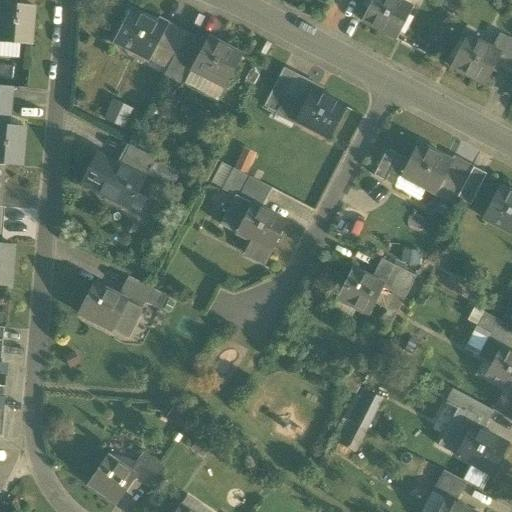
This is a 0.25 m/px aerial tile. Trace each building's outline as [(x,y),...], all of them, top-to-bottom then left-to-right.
[(372,0),(362,21),(397,39),(412,9),(402,3),(395,0),(372,0)] [(0,43),(20,45),(31,46),(34,7),(18,6),(0,4),(0,5),(0,43)] [(115,42),(149,60),(157,46),(166,29),(165,28),(131,11),(115,42)] [(205,43),(187,34),(167,23),(165,28),(166,29),(157,46),(176,55),(194,65),(205,43)] [(499,36),(491,50),(466,37),(450,67),(485,85),(496,64),(501,55),(500,54),(507,40),(499,36)] [(192,70),(226,88),(242,57),(208,39),(205,43),(194,65),(192,70)] [(496,64),(511,72),(511,42),(507,40),(500,54),(501,55),(496,64)] [(20,45),(0,43),(0,58),(19,60),(20,45)] [(157,46),(149,60),(168,70),(176,55),(157,46)] [(182,87),(184,85),(192,70),(194,65),(176,55),(168,70),(164,78),(182,87)] [(218,103),(226,88),(192,70),(184,85),(218,103)] [(316,86),(296,76),(284,70),(265,107),(278,113),(286,98),(303,107),(312,90),(313,91),(316,86)] [(0,103),(10,104),(12,88),(0,87),(0,103)] [(296,121),(331,139),(347,108),(313,91),(312,90),(303,107),(296,121)] [(286,98),(278,113),(276,116),(294,125),(296,121),(303,107),(286,98)] [(133,110),(112,100),(103,120),(123,130),(133,110)] [(0,126),(9,127),(10,104),(0,103),(0,126)] [(0,192),(4,193),(5,177),(2,177),(3,166),(21,167),(24,128),(9,127),(0,126),(0,192)] [(425,189),(436,194),(443,180),(452,163),(451,162),(418,145),(409,162),(401,176),(402,176),(425,189)] [(125,156),(151,169),(154,162),(156,159),(131,146),(125,156)] [(232,169),(234,169),(246,175),(257,154),(244,147),(232,169)] [(409,162),(398,157),(387,151),(374,176),(385,182),(396,188),(402,176),(401,176),(409,162)] [(125,156),(120,167),(97,155),(82,184),(129,209),(145,180),(147,176),(151,169),(125,156)] [(488,175),(473,168),(454,158),(451,162),(452,163),(443,180),(462,190),(457,198),(472,206),(488,175)] [(177,174),(154,162),(151,169),(147,176),(170,188),(177,174)] [(234,169),(232,169),(221,163),(210,183),(223,190),(234,169)] [(252,204),(261,209),(272,189),(262,184),(250,177),(250,178),(246,175),(234,169),(223,190),(223,191),(237,198),(237,197),(239,198),(239,199),(251,205),(252,204)] [(402,176),(396,188),(419,200),(425,189),(402,176)] [(483,219),(511,233),(511,194),(499,187),(483,219)] [(236,234),(252,242),(245,255),(265,265),(271,252),(272,252),(287,223),(261,209),(252,204),(251,205),(239,199),(239,198),(237,197),(237,198),(222,226),(236,234)] [(0,285),(11,287),(14,247),(0,246),(0,285)] [(402,249),(401,263),(418,265),(420,252),(402,249)] [(381,259),(371,279),(384,286),(395,266),(381,259)] [(395,294),(405,299),(416,278),(395,266),(384,286),(383,288),(395,294)] [(356,309),(369,316),(375,305),(383,288),(384,286),(371,279),(352,270),(337,299),(356,309)] [(145,303),(160,311),(167,297),(152,289),(130,277),(119,297),(127,301),(142,309),(145,303)] [(111,331),(127,339),(142,309),(127,301),(119,297),(94,285),(79,315),(111,331)] [(386,311),(395,294),(383,288),(375,305),(386,311)] [(395,294),(386,311),(381,321),(391,326),(405,299),(395,294)] [(356,309),(337,299),(331,310),(351,320),(356,309)] [(466,321),(477,326),(484,313),(473,307),(466,321)] [(493,332),(511,341),(511,327),(499,321),(484,313),(477,326),(477,328),(490,335),(491,335),(493,332)] [(463,348),(479,357),(490,335),(477,328),(475,327),(463,348)] [(479,357),(492,363),(499,349),(509,353),(511,348),(511,341),(493,332),(491,335),(490,335),(479,357)] [(511,354),(509,353),(499,349),(492,363),(485,377),(511,391),(511,354)] [(74,351),(63,357),(69,369),(80,363),(74,351)] [(343,419),(353,425),(370,393),(359,388),(356,394),(343,419)] [(457,410),(485,425),(492,411),(453,390),(446,404),(457,410)] [(382,400),(370,393),(353,425),(366,431),(382,400)] [(189,417),(173,406),(166,417),(182,428),(189,417)] [(471,464),(491,474),(507,445),(481,432),(485,425),(457,410),(438,446),(456,456),(471,464)] [(355,453),(366,431),(353,425),(342,446),(355,453)] [(210,448),(197,440),(191,449),(204,458),(210,448)] [(136,478),(149,487),(163,467),(143,453),(130,473),(137,477),(136,478)] [(88,484),(118,505),(136,478),(137,477),(130,473),(107,457),(88,484)] [(462,481),(466,483),(482,491),(491,474),(471,464),(462,481)] [(446,498),(456,504),(466,483),(462,481),(444,472),(432,493),(445,500),(446,498)] [(471,511),(456,504),(446,498),(445,500),(432,493),(422,511),(471,511)] [(208,511),(186,497),(180,506),(175,511),(208,511)]
